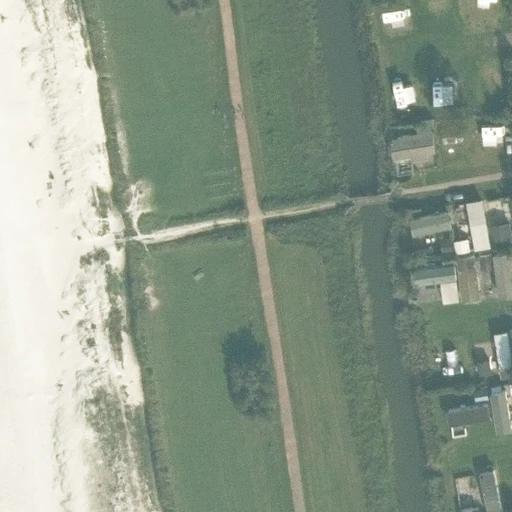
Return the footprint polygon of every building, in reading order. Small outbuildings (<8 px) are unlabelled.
[(416,0),(406,0),(375,5),(379,24),(419,17),(416,0)] [(473,32),(471,0),(456,0),(458,33),(473,32)] [(491,9),(492,25),(501,25),(501,8),(491,9)] [(446,56),(448,86),(466,85),(465,55),(446,56)] [(420,97),(431,96),(430,80),(393,82),(394,106),(421,104),(420,97)] [(503,132),(503,121),(476,120),(475,158),(489,159),(489,132),(503,132)] [(467,138),(463,124),(402,140),(405,153),(467,138)] [(468,228),(487,225),(484,196),(465,199),(468,228)] [(413,231),(450,230),(449,212),(412,213),(413,231)] [(511,248),(495,250),(498,297),(511,296),(511,248)] [(461,256),(459,295),(479,296),(481,257),(461,256)] [(416,262),(416,284),(457,285),(458,263),(416,262)] [(508,329),(494,330),(496,365),(510,364),(508,329)] [(466,334),(431,341),(436,364),(458,360),(456,348),(468,345),(466,334)] [(511,380),(505,381),(506,394),(495,395),(497,430),(511,428),(511,380)] [(490,423),(489,401),(449,402),(450,425),(490,423)] [(459,493),(485,492),(485,511),(503,511),(502,466),(483,467),(483,476),(458,477),(459,493)] [(481,511),(480,503),(460,506),(461,511),(481,511)]
